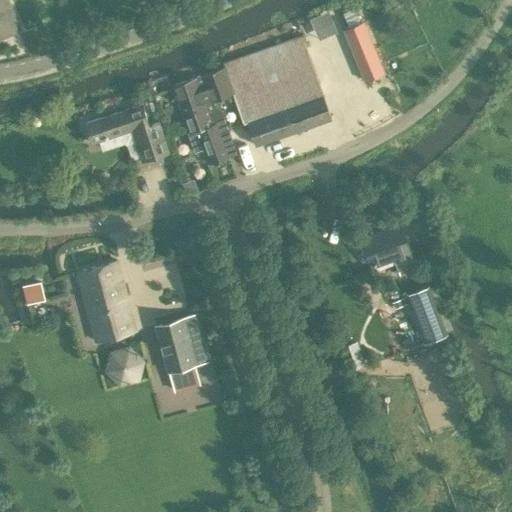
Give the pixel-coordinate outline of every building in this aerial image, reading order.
[(0,0),(0,36),(22,29),(8,0),(0,0)] [(344,29),(365,80),(380,73),(359,23),(344,29)] [(214,103),(219,102),(217,96),(233,91),(243,123),(247,121),(255,144),(330,118),(303,39),(171,84),(181,114),(200,108),(197,102),(212,97),(214,103)] [(153,97),(150,87),(142,89),(145,99),(153,97)] [(234,146),(219,102),(214,103),(212,97),(197,102),(200,108),(181,114),(194,152),(203,149),(208,163),(228,156),(226,149),(234,146)] [(149,125),(142,103),(84,122),(91,142),(133,129),(143,160),(170,152),(160,121),(149,125)] [(201,188),(208,186),(206,177),(198,180),(201,188)] [(400,269),(415,263),(410,252),(412,251),(401,225),(365,238),(375,265),(395,257),(400,269)] [(135,331),(117,260),(77,271),(96,341),(135,331)] [(44,299),(40,283),(23,287),(27,304),(44,299)] [(424,341),(446,333),(428,288),(407,295),(424,341)] [(154,324),(167,372),(209,360),(195,312),(154,324)]
